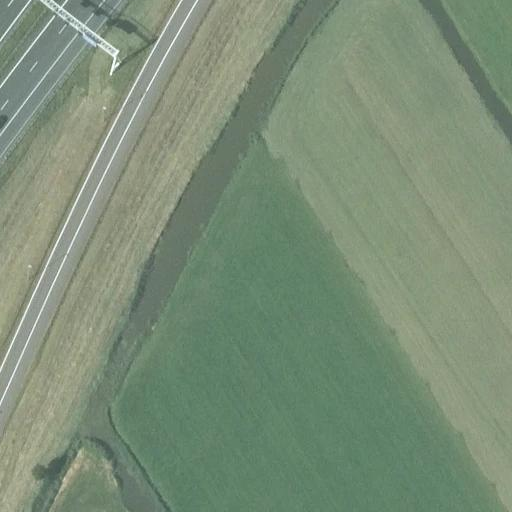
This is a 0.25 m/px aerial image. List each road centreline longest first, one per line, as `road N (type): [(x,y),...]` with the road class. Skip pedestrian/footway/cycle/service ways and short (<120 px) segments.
road 1 (motorway): [(0,399),(129,112),(194,0)]
road 2 (motorway): [(0,125),(95,0)]
